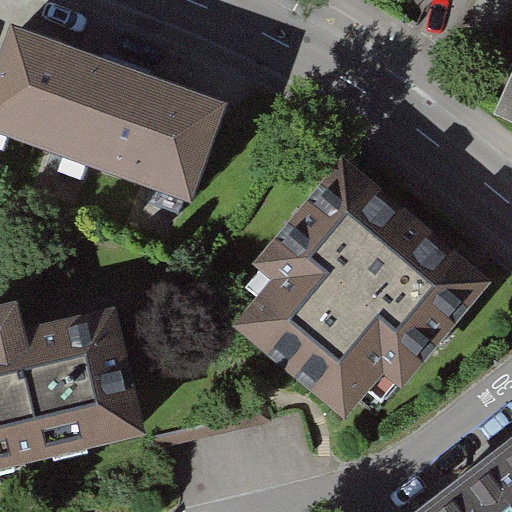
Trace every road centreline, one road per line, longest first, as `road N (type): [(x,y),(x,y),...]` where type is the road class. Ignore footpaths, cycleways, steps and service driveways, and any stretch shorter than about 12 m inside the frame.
road 1 (tertiary): [(511,207),(389,108),(310,57),(183,0)]
road 2 (residential): [(367,511),(511,393)]
